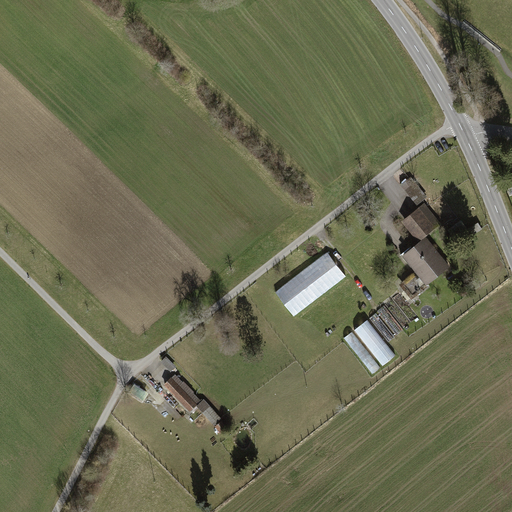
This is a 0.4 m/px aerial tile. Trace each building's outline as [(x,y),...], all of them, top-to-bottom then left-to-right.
[(402,184),(418,204),(425,197),(409,178),(402,184)] [(405,221),(419,239),(439,222),(425,206),(425,205),(405,221)] [(375,224),(363,208),(359,212),(372,227),(375,224)] [(481,228),(478,223),(467,231),(470,236),(481,228)] [(458,233),(450,227),(447,230),(454,237),(458,233)] [(450,241),(445,233),(441,236),(446,244),(450,241)] [(474,244),(467,233),(460,238),(468,249),(474,244)] [(449,266),(425,237),(412,248),(411,246),(401,254),(411,267),(414,264),(419,270),(402,284),(412,297),(428,284),(427,284),(449,266)] [(328,252),(276,291),(294,315),(346,276),(328,252)] [(403,330),(384,306),(377,311),(397,335),(403,330)] [(395,337),(376,313),(369,318),(388,342),(395,337)] [(382,365),(395,355),(367,320),(354,330),(382,365)] [(380,367),(352,332),(344,338),(372,374),(380,367)] [(174,367),(165,358),(162,361),(171,370),(174,367)] [(175,374),(171,379),(196,404),(198,406),(202,402),(175,374)] [(171,379),(165,384),(190,410),(196,404),(171,379)] [(167,397),(158,404),(166,414),(175,406),(167,397)] [(198,406),(214,423),(220,418),(203,400),(202,402),(198,406)] [(225,428),(222,423),(216,427),(220,432),(225,428)]
